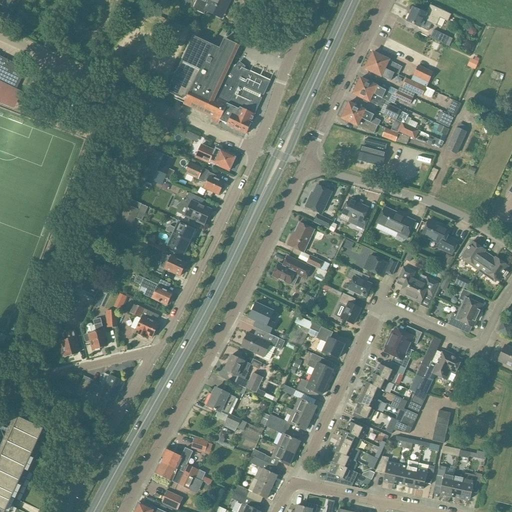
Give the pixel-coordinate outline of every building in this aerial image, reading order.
[(19,0),(0,0),(0,13),(9,19),(17,5),(19,0)] [(230,0),(206,0),(206,2),(201,0),(197,0),(193,9),(205,14),(206,10),(219,16),(224,6),(227,8),(230,0)] [(451,15),(431,5),(427,12),(421,9),(420,11),(413,8),(407,21),(421,28),(424,20),(436,26),(440,18),(448,22),(451,15)] [(172,22),(169,28),(180,33),(182,27),(172,22)] [(434,30),(430,38),(449,47),(453,39),(434,30)] [(220,49),(194,37),(168,92),(171,94),(169,97),(184,104),(214,118),(212,121),(218,124),(220,121),(228,124),(227,125),(247,134),(252,123),(251,123),(252,122),(255,115),(255,114),(262,99),(260,98),(261,94),(264,95),(271,81),(237,65),(236,65),(235,66),(231,63),(239,46),(225,40),(220,49)] [(395,73),(399,75),(403,67),(390,61),(373,52),(369,61),(395,73)] [(0,56),(0,83),(16,91),(27,69),(0,56)] [(471,58),(467,66),(475,70),(479,62),(480,59),(475,57),(474,60),(471,58)] [(395,73),(369,61),(365,69),(383,77),(391,81),(395,73)] [(411,81),(427,88),(434,73),(418,65),(411,81)] [(393,94),(378,87),(360,78),(357,86),(387,101),(387,100),(389,101),(393,94)] [(406,78),(402,87),(405,88),(416,93),(423,96),(423,95),(429,98),(431,98),(432,96),(435,92),(427,88),(411,81),(406,78)] [(387,101),(357,86),(353,94),(370,102),(371,102),(379,106),(380,105),(384,107),(387,101)] [(413,98),(398,91),(395,97),(410,104),(413,98)] [(452,100),(447,113),(455,117),(461,104),(452,100)] [(349,103),(345,111),(378,126),(379,126),(381,121),(373,117),(374,115),(366,111),(349,103)] [(399,110),(387,105),(383,114),(395,119),(396,118),(406,122),(409,115),(399,111),(399,110)] [(374,134),(378,126),(345,111),(341,119),(359,127),(359,126),(374,134)] [(441,114),(436,123),(440,125),(450,129),(454,120),(444,115),(441,114)] [(171,124),(157,118),(153,126),(167,132),(171,124)] [(418,129),(402,122),(398,131),(414,138),(418,129)] [(448,129),(440,125),(437,132),(445,136),(448,129)] [(398,133),(386,129),(382,137),(395,142),(398,133)] [(466,133),(457,129),(447,151),(456,155),(466,133)] [(443,141),(434,138),(431,146),(440,149),(443,141)] [(362,146),(358,160),(382,167),(386,153),(385,152),(387,145),(365,139),(363,147),(362,146)] [(214,150),(202,145),(196,157),(214,165),(215,164),(230,171),(234,162),(235,163),(237,159),(235,158),(236,156),(235,156),(235,154),(231,153),(231,154),(221,150),(220,152),(215,149),(214,150)] [(148,167),(166,175),(173,159),(155,151),(148,167)] [(212,173),(189,163),(184,173),(199,180),(199,179),(206,183),(204,188),(206,189),(207,190),(209,191),(210,191),(219,194),(220,193),(221,193),(223,189),(222,188),(224,183),(215,179),(216,176),(212,174),(212,173)] [(162,185),(166,175),(148,167),(144,177),(162,185)] [(332,193),(316,186),(313,194),(310,200),(308,199),(305,207),(322,214),(332,193)] [(205,200),(189,193),(185,201),(190,206),(185,216),(205,225),(206,223),(207,223),(209,222),(211,219),(210,217),(209,216),(212,210),(203,206),(205,200)] [(350,198),(342,215),(350,218),(348,222),(360,227),(365,230),(369,220),(364,218),(368,209),(369,208),(368,207),(362,205),(363,202),(358,199),(356,201),(350,198)] [(127,205),(124,210),(136,216),(135,217),(142,220),(148,206),(141,204),(129,199),(127,205)] [(385,208),(378,224),(398,233),(397,236),(406,240),(415,222),(385,208)] [(136,216),(124,211),(120,221),(132,226),(135,217),(136,216)] [(333,222),(317,214),(313,223),(329,230),(333,222)] [(441,227),(429,221),(422,236),(439,244),(438,248),(452,255),(458,242),(447,237),(450,233),(440,228),(441,227)] [(168,228),(166,231),(173,234),(190,242),(193,237),(195,238),(198,232),(195,231),(196,230),(178,222),(175,229),(170,226),(168,228)] [(314,230),(299,223),(294,233),(295,233),(292,238),(291,237),(287,246),(303,254),(314,230)] [(190,242),(173,234),(168,246),(185,254),(190,242)] [(346,240),(345,248),(353,249),(354,241),(346,240)] [(166,249),(149,241),(146,247),(163,255),(166,249)] [(479,272),(488,258),(483,254),(485,251),(472,242),(462,257),(463,258),(462,260),(479,272)] [(112,257),(100,252),(97,260),(108,265),(112,257)] [(170,257),(166,255),(160,267),(164,269),(165,269),(181,276),(186,264),(170,256),(170,257)] [(324,262),(310,256),(307,263),(318,269),(320,270),(324,262)] [(388,265),(370,256),(364,270),(383,278),(385,273),(392,276),(398,263),(391,259),(388,265)] [(311,268),(287,257),(283,266),(279,264),(273,276),(290,285),(294,275),(305,280),(311,268)] [(493,261),(488,258),(479,272),(496,283),(497,282),(498,282),(508,267),(495,258),(493,261)] [(400,294),(410,299),(418,281),(413,278),(415,272),(404,267),(398,281),(405,285),(400,294)] [(320,270),(318,269),(314,278),(323,282),(327,273),(326,273),(320,270)] [(360,274),(349,269),(346,277),(352,280),(348,290),(366,298),(372,285),(358,279),(360,274)] [(137,275),(134,282),(141,285),(140,286),(146,289),(144,295),(152,298),(168,305),(168,304),(169,305),(170,304),(172,301),(171,299),(173,294),(168,291),(159,287),(159,286),(158,285),(137,275)] [(418,281),(410,299),(420,304),(425,294),(432,297),(438,283),(426,278),(421,275),(418,281)] [(96,297),(102,284),(87,277),(81,290),(96,297)] [(450,282),(444,279),(440,289),(446,291),(450,282)] [(342,293),(324,285),(322,289),(340,297),(342,293)] [(463,302),(460,309),(478,317),(483,306),(473,301),(476,296),(463,290),(459,300),(463,302)] [(339,304),(334,316),(341,319),(340,319),(353,325),(361,309),(353,305),(356,300),(344,294),(339,304)] [(134,304),(130,314),(137,317),(131,328),(136,330),(135,333),(148,338),(149,336),(152,338),(156,331),(157,331),(158,330),(159,329),(159,328),(159,326),(158,326),(159,324),(140,316),(144,308),(134,304)] [(257,328),(265,332),(270,334),(275,324),(270,321),(274,312),(256,304),(249,318),(259,323),(257,328)] [(473,328),(478,317),(460,309),(457,316),(452,314),(447,325),(460,330),(463,323),(473,328)] [(118,327),(117,310),(106,311),(107,328),(118,327)] [(309,331),(310,329),(313,324),(297,316),(293,323),(309,331)] [(511,329),(511,325),(503,321),(498,332),(508,337),(511,329)] [(83,335),(82,337),(83,340),(85,341),(89,340),(92,350),(106,346),(104,339),(106,338),(102,323),(94,325),(93,326),(93,324),(91,324),(87,325),(86,326),(87,327),(85,328),(87,334),(83,335)] [(313,324),(310,329),(318,333),(316,339),(321,341),(317,350),(323,352),(338,360),(345,346),(331,339),(334,333),(313,324)] [(389,339),(409,349),(412,342),(418,344),(423,333),(411,327),(408,334),(396,328),(394,332),(393,331),(389,339)] [(60,340),(62,349),(59,350),(61,357),(64,356),(64,357),(78,354),(76,346),(77,346),(75,336),(74,330),(66,332),(68,339),(62,340),(60,340)] [(248,333),(242,346),(264,357),(270,359),(275,347),(281,349),(285,341),(279,338),(270,334),(265,332),(262,339),(248,333)] [(386,349),(385,352),(397,358),(394,364),(398,366),(406,370),(411,358),(410,358),(413,352),(408,350),(409,349),(389,339),(385,348),(386,349)] [(511,349),(505,346),(498,361),(511,367),(511,349)] [(312,376),(327,383),(333,371),(323,366),(325,360),(312,354),(306,366),(315,370),(312,376)] [(419,386),(416,391),(426,395),(433,380),(436,375),(447,380),(453,367),(457,369),(461,360),(460,359),(460,356),(453,356),(450,354),(448,357),(442,354),(437,364),(432,362),(426,377),(425,379),(419,386)] [(251,365),(231,356),(225,370),(238,377),(238,376),(245,380),(249,372),(248,372),(251,365)] [(375,375),(389,381),(389,382),(392,383),(395,384),(400,374),(403,376),(406,370),(398,366),(394,364),(390,362),(387,368),(380,365),(375,375)] [(263,378),(253,373),(246,389),(264,397),(266,393),(258,390),(263,378)] [(373,373),(368,383),(368,384),(382,390),(382,391),(384,392),(389,382),(389,381),(375,375),(373,373)] [(123,381),(110,376),(104,389),(102,388),(97,398),(100,404),(106,407),(109,400),(114,402),(123,381)] [(301,379),(295,391),(308,397),(311,391),(321,396),(327,383),(312,376),(309,383),(301,379)] [(90,378),(85,389),(93,393),(96,394),(99,387),(96,386),(98,382),(90,378)] [(377,400),(382,391),(382,390),(368,384),(368,383),(365,382),(360,392),(377,400)] [(295,391),(284,385),(282,391),(293,396),(295,391)] [(236,398),(216,389),(208,407),(228,416),(236,398)] [(416,391),(414,396),(424,401),(427,396),(416,391)] [(356,401),(355,402),(358,404),(359,403),(373,410),(373,409),(376,410),(377,411),(381,402),(377,400),(360,392),(356,401)] [(411,403),(421,408),(424,401),(414,396),(411,403)] [(306,402),(299,399),(294,411),(294,412),(311,419),(316,407),(306,402)] [(406,412),(407,411),(404,410),(408,402),(401,399),(397,408),(406,412)] [(359,403),(358,404),(353,416),(364,422),(366,419),(371,421),(376,410),(373,409),(373,410),(359,403)] [(421,408),(411,403),(408,409),(419,414),(421,408)] [(289,423),(291,425),(305,431),(311,419),(294,412),(294,411),(289,409),(286,414),(292,416),(289,423)] [(407,411),(406,412),(404,417),(415,422),(418,416),(407,411)] [(439,411),(437,417),(449,419),(450,413),(439,411)] [(226,420),(225,422),(238,428),(237,429),(242,431),(246,422),(242,420),(229,414),(226,420)] [(270,416),(268,421),(279,426),(282,420),(270,415),(270,416)] [(0,509),(6,511),(11,511),(49,431),(16,416),(0,449),(0,509)] [(412,428),(415,422),(404,417),(401,423),(412,428)] [(448,425),(449,419),(437,417),(436,423),(448,425)] [(345,432),(362,440),(368,427),(351,419),(345,432)] [(279,426),(268,421),(265,426),(276,432),(279,426)] [(409,435),(412,428),(401,423),(398,421),(393,431),(409,435)] [(435,429),(447,431),(448,425),(436,423),(435,429)] [(218,443),(217,444),(219,445),(231,449),(233,449),(234,446),(232,445),(224,443),(226,435),(230,436),(230,435),(231,431),(229,430),(224,429),(218,443)] [(434,435),(445,437),(447,431),(435,429),(434,435)] [(342,431),(338,441),(355,449),(355,448),(358,450),(362,440),(345,432),(342,431)] [(300,443),(283,435),(278,447),(294,455),(300,443)] [(445,437),(434,435),(432,441),(444,444),(445,437)] [(209,442),(195,438),(191,449),(205,453),(209,442)] [(413,440),(403,438),(402,442),(403,442),(401,448),(411,450),(413,444),(412,444),(413,440)] [(351,458),(355,449),(338,441),(333,451),(336,453),(336,452),(350,459),(351,458)] [(289,466),(294,455),(278,447),(272,459),(289,466)] [(379,459),(384,449),(380,447),(375,457),(379,459)] [(165,450),(159,461),(197,479),(203,482),(211,485),(213,481),(204,477),(205,474),(199,471),(186,465),(193,452),(185,448),(181,457),(168,451),(165,450)] [(252,455),(251,457),(263,462),(266,456),(254,450),(252,455)] [(336,452),(336,453),(331,462),(334,464),(334,463),(351,471),(355,470),(358,465),(356,461),(351,458),(350,459),(336,452)] [(251,457),(248,463),(259,468),(260,468),(263,462),(251,457)] [(393,483),(397,465),(389,463),(390,458),(383,457),(375,473),(384,475),(383,481),(393,483)] [(197,479),(159,461),(154,473),(172,481),(172,480),(178,482),(177,484),(191,491),(197,479)] [(407,467),(403,485),(413,487),(418,463),(409,461),(408,467),(407,467)] [(358,474),(351,471),(334,463),(334,464),(330,473),(337,477),(334,483),(351,487),(358,474)] [(429,465),(418,463),(413,487),(423,489),(425,483),(431,485),(434,470),(429,469),(429,465)] [(403,485),(407,467),(397,465),(393,483),(403,485)] [(440,493),(450,495),(454,477),(445,475),(446,468),(439,466),(435,486),(441,487),(440,493)] [(259,468),(254,479),(258,481),(272,488),(278,476),(263,470),(260,468),(259,468)] [(464,479),(460,498),(470,500),(472,492),(474,483),(480,484),(482,475),(476,474),(475,476),(466,474),(465,480),(464,479)] [(460,498),(464,479),(454,477),(450,495),(460,498)] [(272,488),(258,481),(252,493),(267,500),(272,488)] [(235,492),(247,498),(250,491),(238,486),(235,492)] [(167,491),(161,503),(178,510),(183,498),(167,491)] [(247,498),(235,492),(232,499),(242,503),(244,504),(247,498)] [(242,504),(238,511),(258,511),(249,507),(252,500),(247,498),(244,504),(242,503),(242,504)] [(135,511),(161,511),(155,509),(140,502),(139,504),(137,503),(135,508),(137,509),(135,511)] [(292,511),(291,511),(316,511),(317,511),(318,506),(306,503),(304,507),(297,505),(295,511),(292,511)]
